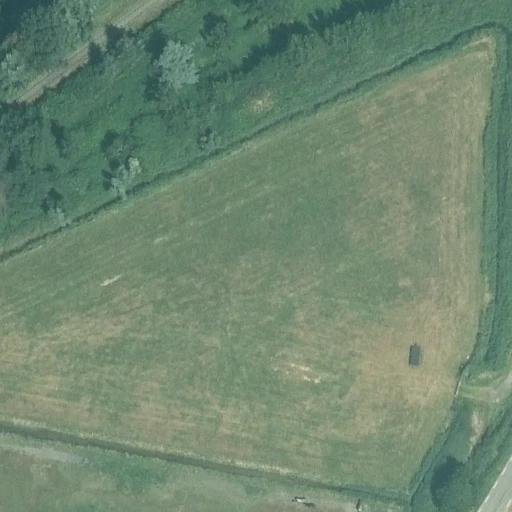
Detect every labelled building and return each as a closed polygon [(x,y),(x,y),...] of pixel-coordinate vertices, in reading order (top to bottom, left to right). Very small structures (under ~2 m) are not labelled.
[(244,0),(217,21),(224,31),(266,0),(244,0)] [(349,0),(317,13),(322,25),(383,0),(349,0)] [(315,14),(218,58),(224,69),(320,26),(315,14)] [(183,48),(97,110),(104,121),(190,59),(183,48)] [(76,128),(0,174),(0,189),(83,139),(76,128)]
